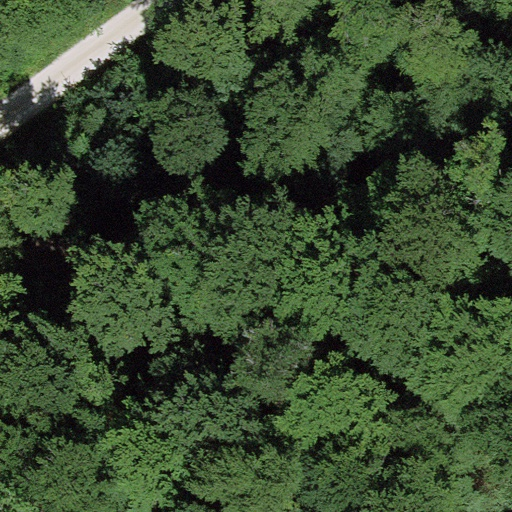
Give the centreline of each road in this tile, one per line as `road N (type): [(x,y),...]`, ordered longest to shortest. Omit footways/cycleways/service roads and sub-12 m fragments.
road 1 (track): [(0,274),(204,252),(511,185)]
road 2 (track): [(168,0),(0,121)]
